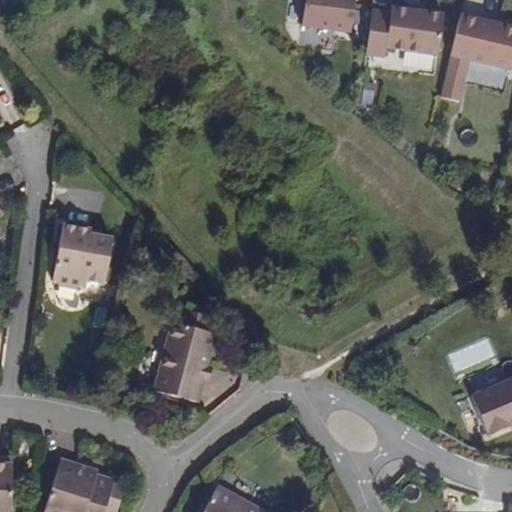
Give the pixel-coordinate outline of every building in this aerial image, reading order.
[(307,0),(304,24),(354,31),(357,0),(307,0)] [(392,7),(374,5),(367,52),(388,55),(390,43),(437,49),(443,7),(393,0),(392,7)] [(511,57),(511,22),(461,9),(450,51),(510,66),(511,57)] [(51,229),(45,281),(52,288),(71,292),(80,284),(98,286),(109,237),(51,229)] [(166,322),(146,390),(195,405),(201,384),(206,386),(211,370),(204,368),(213,336),(166,322)] [(511,377),(470,394),(486,433),(511,422),(511,377)] [(0,465),(0,511),(8,511),(9,465),(0,465)] [(55,466),(38,511),(101,511),(110,486),(55,466)] [(113,511),(121,490),(110,486),(101,511),(113,511)] [(256,511),(213,489),(200,511),(256,511)]
